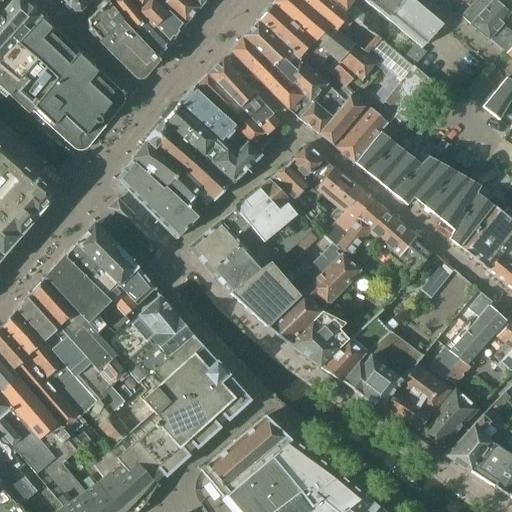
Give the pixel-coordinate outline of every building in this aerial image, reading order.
[(17,0),(14,0),(0,17),(0,88),(29,114),(33,108),(37,111),(36,112),(49,124),(50,123),(78,148),(84,148),(121,102),(121,96),(97,73),(40,19),(17,0)] [(62,0),(74,12),(74,13),(79,13),(91,0),(62,0)] [(122,23),(131,32),(157,59),(168,45),(144,20),(126,0),(111,0),(108,3),(123,21),(122,23)] [(168,45),(184,26),(158,0),(126,0),(144,20),(168,45)] [(158,0),(184,26),(199,8),(191,0),(158,0)] [(403,58),(380,38),(380,39),(361,25),(344,12),(329,0),(275,0),(272,5),(329,53),(328,54),(335,61),(339,64),(338,64),(329,72),(345,86),(354,76),(360,81),(376,62),(392,75),(375,95),(396,113),(397,112),(405,119),(406,118),(408,120),(436,85),(414,67),(403,58)] [(329,0),(344,12),(361,25),(366,19),(349,7),(354,0),(329,0)] [(360,0),(377,12),(415,43),(403,58),(414,67),(426,53),(421,49),(441,26),(410,0),(360,0)] [(510,12),(494,0),(478,0),(462,20),(489,41),(490,40),(502,25),(505,21),(510,12)] [(143,75),(157,59),(131,32),(122,23),(123,21),(108,3),(90,21),(89,29),(135,76),(143,75)] [(258,21),(310,69),(318,59),(321,62),(328,54),(329,53),(272,5),(258,21)] [(310,69),(258,21),(245,35),(303,94),(309,100),(307,102),(313,105),(300,121),(318,135),(345,102),(326,83),(327,83),(310,69)] [(511,48),(511,33),(502,25),(490,40),(507,54),(511,48)] [(303,94),(245,35),(230,51),(264,84),(289,110),(295,102),(296,103),(298,102),(298,101),(297,100),(303,94)] [(221,60),(207,74),(259,127),(271,114),(254,96),(242,82),(243,81),(239,77),(238,78),(221,60)] [(335,61),(327,70),(329,72),(338,64),(339,64),(335,61)] [(280,123),(271,114),(259,127),(207,74),(194,89),(236,129),(251,144),(252,144),(264,132),(267,135),(280,123)] [(511,82),(507,78),(482,108),(499,121),(511,98),(511,82)] [(194,89),(179,104),(234,153),(240,148),(228,137),(236,129),(194,89)] [(350,96),(345,102),(318,135),(332,145),(364,108),(350,96)] [(295,102),(289,110),(293,114),(300,108),(298,102),(296,103),(295,102)] [(179,104),(163,123),(232,184),(259,157),(246,143),(240,148),(234,153),(179,104)] [(355,164),(380,132),(388,124),(370,108),(337,148),(336,149),(355,164)] [(401,129),(406,123),(397,115),(392,122),(401,129)] [(212,202),(232,184),(163,123),(162,122),(145,142),(168,163),(200,191),(201,191),(212,202)] [(355,164),(365,173),(395,145),(380,132),(355,164)] [(423,138),(418,132),(409,139),(415,145),(423,138)] [(448,145),(442,140),(435,149),(441,154),(448,145)] [(132,159),(133,160),(195,219),(203,211),(192,201),(200,191),(168,163),(145,142),(132,159)] [(436,147),(430,142),(422,151),(429,156),(436,147)] [(310,183),(316,188),(334,167),(309,145),(288,164),(289,165),(310,183)] [(406,153),(395,145),(365,173),(381,185),(406,153)] [(0,150),(0,261),(51,201),(51,192),(31,174),(20,164),(19,165),(12,159),(4,153),(4,154),(0,150)] [(467,155),(461,151),(455,161),(462,165),(467,155)] [(406,153),(381,185),(391,193),(420,165),(406,153)] [(474,159),(467,155),(462,165),(468,169),(474,159)] [(420,165),(391,193),(407,206),(413,198),(439,163),(428,157),(420,165)] [(176,238),(195,219),(133,160),(116,180),(176,238)] [(439,163),(413,198),(422,206),(457,173),(439,163)] [(311,222),(324,209),(316,202),(314,199),(310,202),(301,193),(310,183),(289,164),(272,178),(294,200),(295,203),(311,222)] [(349,179),(334,167),(316,188),(310,195),(314,199),(316,202),(323,194),(331,201),(349,179)] [(497,168),(487,174),(491,181),(501,175),(497,168)] [(457,173),(422,206),(438,219),(468,180),(457,173)] [(511,180),(506,175),(499,184),(505,190),(511,180)] [(363,191),(349,179),(331,201),(338,208),(329,216),(334,222),(343,212),(363,191)] [(270,180),(259,189),(280,209),(286,204),(291,201),(270,180)] [(454,231),(476,194),(480,187),(468,180),(438,219),(454,231)] [(235,210),(249,227),(263,243),(295,216),(286,204),(280,209),(259,189),(235,210)] [(336,247),(338,245),(355,222),(373,200),(363,191),(343,212),(334,222),(327,230),(323,234),(332,244),(336,247)] [(476,194),(454,231),(448,240),(460,249),(493,208),(476,194)] [(355,222),(338,245),(351,256),(370,232),(384,244),(379,250),(386,256),(387,254),(404,269),(400,274),(408,281),(432,254),(432,255),(434,252),(423,243),(414,235),(373,200),(355,222)] [(117,201),(107,212),(152,255),(162,245),(117,201)] [(493,208),(460,249),(488,271),(502,254),(511,241),(511,214),(506,210),(503,214),(494,207),(493,208)] [(216,265),(240,244),(235,238),(249,227),(235,210),(193,245),(192,244),(192,252),(211,272),(218,266),(216,265)] [(285,255),(296,246),(305,236),(311,230),(305,223),(277,246),(285,255)] [(92,230),(79,244),(77,246),(105,274),(119,287),(138,269),(137,269),(138,268),(132,263),(133,262),(134,263),(135,262),(130,257),(129,257),(96,225),(92,230)] [(312,243),(305,236),(296,246),(302,253),(312,243)] [(121,289),(119,287),(105,274),(77,246),(79,244),(76,243),(65,257),(64,258),(97,289),(125,316),(137,305),(121,289)] [(211,272),(231,294),(276,258),(263,243),(249,254),(240,244),(216,265),(218,266),(211,272)] [(338,249),(336,247),(332,244),(302,276),(282,254),(276,258),(231,294),(265,327),(289,306),(338,256),(335,252),(338,249)] [(265,327),(288,345),(321,312),(311,301),(316,296),(326,306),(360,271),(340,254),(338,256),(289,306),(265,327)] [(511,291),(511,261),(502,254),(488,271),(511,291)] [(44,279),(53,289),(77,313),(106,346),(116,337),(113,334),(128,320),(125,317),(125,316),(97,289),(64,258),(44,279)] [(138,269),(119,287),(121,289),(137,305),(154,289),(138,269)] [(53,289),(44,279),(29,296),(111,386),(127,371),(128,370),(106,346),(77,313),(53,289)] [(430,300),(438,290),(427,281),(419,291),(430,300)] [(491,303),(481,293),(468,309),(478,318),(470,328),(464,323),(444,347),(460,360),(466,365),(505,321),(488,306),(491,303)] [(97,402),(104,410),(100,414),(105,420),(98,426),(115,446),(130,433),(112,413),(125,403),(124,402),(132,395),(124,386),(116,393),(110,386),(111,386),(29,296),(28,296),(15,312),(97,402)] [(137,511),(146,504),(157,484),(156,484),(160,471),(165,477),(167,475),(172,471),(186,458),(188,456),(182,450),(191,442),(197,449),(219,428),(213,422),(217,418),(217,419),(219,421),(222,422),(225,421),(227,420),(228,421),(249,401),(238,389),(195,340),(193,338),(193,339),(192,338),(193,337),(176,316),(175,317),(159,296),(116,337),(106,346),(128,370),(127,371),(137,384),(138,383),(146,392),(138,398),(151,411),(130,433),(115,446),(93,466),(102,478),(97,482),(95,484),(95,485),(63,508),(62,507),(55,511),(137,511)] [(1,328),(46,380),(59,394),(84,424),(85,423),(80,417),(97,402),(15,312),(1,328)] [(288,345),(319,367),(344,344),(348,341),(339,331),(345,324),(321,312),(288,345)] [(374,317),(348,341),(344,344),(319,367),(340,382),(367,353),(368,354),(390,333),(397,326),(390,319),(382,326),(374,317)] [(498,362),(501,359),(511,346),(511,320),(497,337),(504,344),(493,357),(498,362)] [(59,394),(46,380),(1,328),(0,329),(0,356),(28,389),(76,444),(79,442),(75,438),(77,436),(74,432),(84,424),(59,394)] [(422,357),(390,333),(368,354),(367,353),(340,382),(344,385),(378,410),(401,383),(402,380),(403,380),(409,373),(410,372),(416,365),(422,357)] [(511,373),(511,372),(511,361),(511,346),(501,359),(503,362),(501,364),(511,373)] [(95,485),(95,484),(89,477),(79,485),(61,463),(79,449),(76,444),(28,389),(0,356),(0,394),(30,430),(31,430),(46,449),(55,458),(56,459),(43,471),(37,476),(62,507),(63,508),(95,485)] [(460,360),(446,378),(456,386),(470,368),(466,365),(460,360)] [(379,411),(415,436),(455,389),(457,387),(456,386),(446,378),(441,384),(416,365),(410,372),(409,373),(403,380),(402,380),(401,383),(378,410),(379,411)] [(477,410),(455,389),(415,436),(436,450),(477,410)] [(31,430),(30,430),(0,394),(0,435),(10,447),(36,474),(55,458),(46,449),(31,430)] [(494,405),(499,410),(510,398),(505,394),(494,405)] [(491,442),(500,431),(482,415),(444,455),(468,470),(473,463),(474,464),(478,459),(479,460),(492,443),(491,442)] [(265,417),(206,467),(228,494),(274,455),(291,441),(265,417)] [(511,427),(506,424),(500,431),(491,442),(492,443),(479,460),(478,459),(474,464),(473,463),(468,470),(511,499),(511,427)] [(0,437),(0,483),(20,506),(37,492),(8,459),(14,454),(0,437)] [(346,511),(355,506),(365,497),(331,469),(291,441),(274,455),(228,494),(225,496),(238,511),(346,511)] [(0,511),(24,511),(20,506),(0,483),(0,511)] [(382,511),(365,497),(355,506),(346,511),(382,511)]
